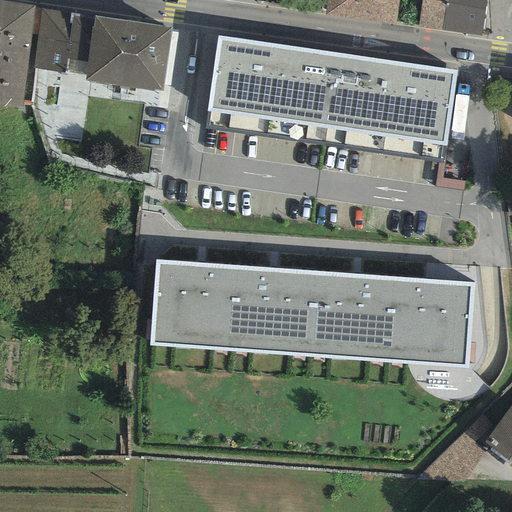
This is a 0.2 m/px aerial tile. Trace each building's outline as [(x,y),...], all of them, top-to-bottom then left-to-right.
[(398,0),(325,0),(324,14),(395,24),(398,0)] [(446,0),(420,0),(416,25),(441,30),(446,0)] [(486,0),(446,0),(441,30),(481,37),(486,0)] [(35,8),(0,1),(0,59),(27,65),(31,34),(35,8)] [(93,27),(94,17),(46,9),(35,8),(31,34),(37,35),(32,68),(39,69),(64,73),(64,72),(83,75),(91,27),(93,27)] [(171,27),(94,17),(93,27),(91,27),(83,75),(83,81),(153,92),(153,89),(162,90),(171,27)] [(207,129),(324,146),(337,54),(217,36),(206,113),(210,113),(207,129)] [(457,70),(337,54),(324,146),(439,162),(442,146),(446,146),(457,70)] [(27,65),(0,59),(0,105),(21,108),(27,65)] [(149,345),(227,351),(233,267),(155,261),(149,345)] [(227,351),(307,357),(314,273),(233,267),(227,351)] [(307,357),(388,363),(395,279),(314,273),(307,357)] [(474,284),(395,279),(388,363),(468,369),(474,284)] [(511,404),(495,428),(484,442),(489,446),(488,448),(511,464),(511,404)] [(495,428),(481,416),(416,480),(464,482),(488,448),(489,446),(484,442),(495,428)]
